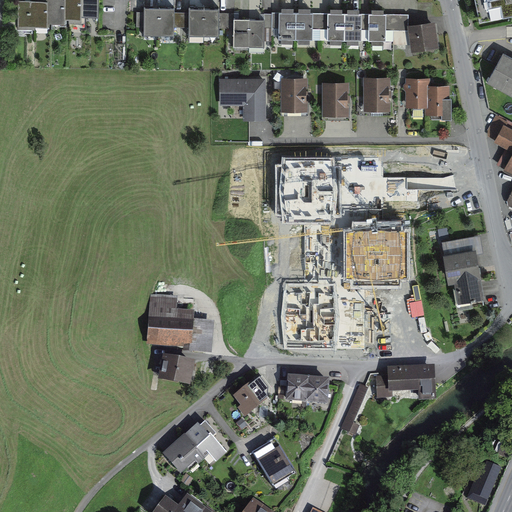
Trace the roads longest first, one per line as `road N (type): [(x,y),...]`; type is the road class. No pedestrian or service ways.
road 1 (residential): [(358,364),(248,365),(130,455),(76,511)]
road 2 (residential): [(477,138),(255,141)]
road 3 (residential): [(511,305),(461,353),(358,364)]
road 4 (residential): [(358,364),(297,511)]
road 5 (residential): [(477,138),(450,0)]
road 6 (residential): [(511,267),(477,138)]
